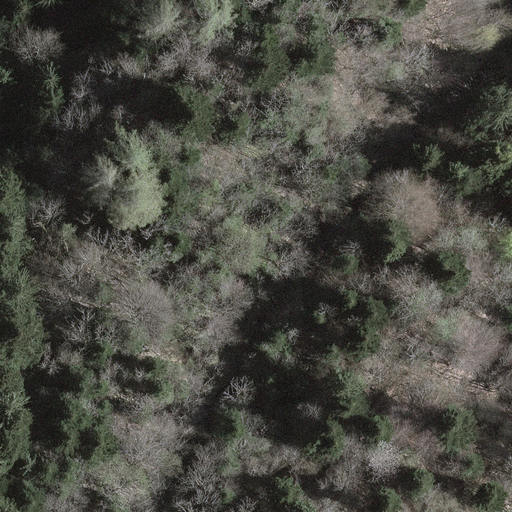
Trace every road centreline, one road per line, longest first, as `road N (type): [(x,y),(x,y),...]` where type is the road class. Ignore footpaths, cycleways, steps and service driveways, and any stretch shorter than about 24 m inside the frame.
road 1 (track): [(209,0),(318,49),(433,174),(511,208)]
road 2 (track): [(0,61),(118,0)]
